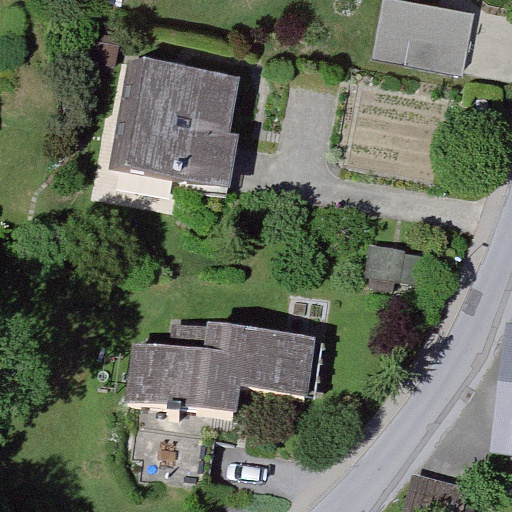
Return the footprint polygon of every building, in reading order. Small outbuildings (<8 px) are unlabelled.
[(391,0),(381,60),(409,65),(467,76),(472,49),(479,13),(405,0),(391,0)] [(131,72),(114,173),(221,191),(228,147),(221,146),(230,89),(131,72)] [(169,415),(169,424),(178,425),(179,417),(230,422),(233,396),(302,404),(309,346),(206,335),(205,338),(169,334),(166,356),(132,352),(126,411),(169,415)] [(511,446),(511,344),(500,445),(511,446)] [(213,440),(158,434),(153,481),(207,487),(213,440)] [(412,483),(406,511),(454,511),(459,493),(412,483)]
